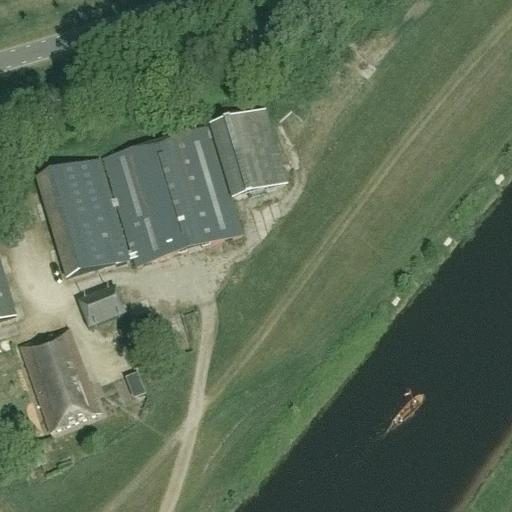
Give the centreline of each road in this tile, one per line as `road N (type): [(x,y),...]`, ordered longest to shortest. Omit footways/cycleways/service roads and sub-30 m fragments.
road 1 (track): [(107,511),(194,399),(208,292)]
road 2 (unclassified): [(186,0),(0,62)]
